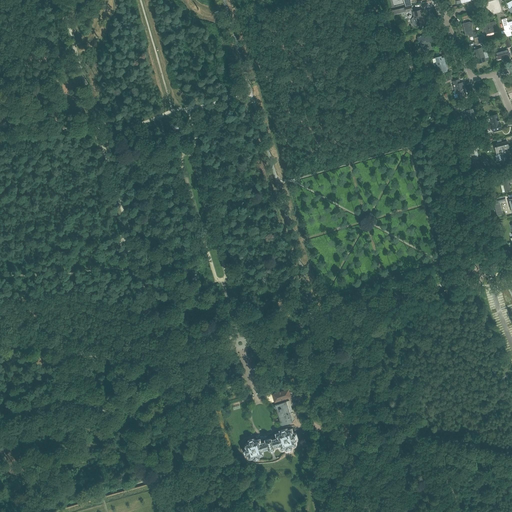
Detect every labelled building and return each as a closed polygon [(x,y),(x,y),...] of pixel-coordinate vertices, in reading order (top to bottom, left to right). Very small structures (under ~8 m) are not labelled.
[(416,26),(420,25),(425,24),(422,10),(413,12),(414,18),(413,18),(412,18),(411,20),(411,21),(413,26),(416,25),(416,26)] [(501,32),(503,37),(503,38),(507,37),(506,33),(511,30),(511,24),(508,26),(507,22),(508,22),(507,21),(506,19),(502,20),(505,31),(501,32)] [(473,36),(474,39),(475,42),(483,40),(482,35),(480,35),(479,35),(477,35),(475,34),(474,33),(473,32),(472,31),(472,29),(472,28),(472,27),(472,25),(472,24),(470,22),(463,24),(466,35),(469,34),(470,37),(473,36)] [(483,25),(484,30),(486,34),(497,31),(495,22),(483,25)] [(425,35),(421,36),(417,37),(418,42),(422,41),(423,47),(421,48),(417,49),(418,53),(432,50),(432,49),(433,49),(432,45),(430,46),(429,42),(434,41),(433,35),(426,37),(425,35)] [(479,49),(474,50),(479,64),(486,61),(489,60),(487,53),(486,53),(485,52),(483,53),(482,48),(479,49)] [(495,52),(496,55),(498,60),(503,58),(505,57),(506,61),(510,60),(507,48),(495,52)] [(435,59),(432,59),(433,63),(436,62),(439,73),(442,72),(447,71),(444,58),(441,59),(441,57),(436,58),(435,58),(435,59)] [(459,80),(454,81),(452,81),(453,85),(455,94),(458,94),(459,97),(466,95),(462,83),(460,83),(459,80)] [(464,104),(455,107),(457,115),(461,114),(459,109),(465,107),(464,104)] [(469,121),(471,120),(476,119),(474,110),(474,109),(466,111),(469,121)] [(489,117),(490,121),(491,125),(493,132),(502,130),(500,123),(499,123),(498,121),(499,121),(498,114),(489,117)] [(502,161),(505,160),(510,159),(508,151),(506,151),(506,150),(509,149),(507,142),(494,145),(497,154),(500,153),(502,161)] [(511,172),(510,173),(506,174),(506,175),(500,177),(502,185),(501,185),(503,193),(505,192),(511,191),(508,182),(511,182),(511,172)] [(272,395),(275,403),(291,398),(288,389),(272,395)] [(289,401),(275,405),(282,426),(293,422),(295,419),(289,401)] [(280,433),(278,434),(277,435),(276,436),(277,439),(272,440),(272,439),(270,439),(269,439),(267,440),(266,441),(266,442),(261,443),(260,441),(258,440),(255,441),(255,440),(253,439),(249,440),(248,441),(248,443),(246,444),(245,444),(244,446),(245,449),(244,449),(244,451),(245,455),(246,456),(247,456),(248,459),(249,460),(250,460),(253,459),(254,460),(255,460),(259,459),(260,458),(260,457),(263,456),(264,455),(264,454),(264,451),(268,450),(269,451),(271,451),(273,450),(275,449),(275,448),(280,446),(280,449),(281,450),(283,450),(285,449),(286,450),(288,450),(291,449),(292,449),(292,447),(295,446),(296,445),(296,444),(295,442),(296,441),(297,439),(295,435),(294,434),(293,434),(292,431),(291,430),(290,430),(288,431),(286,430),(285,430),(282,431),(280,431),(280,433)]
